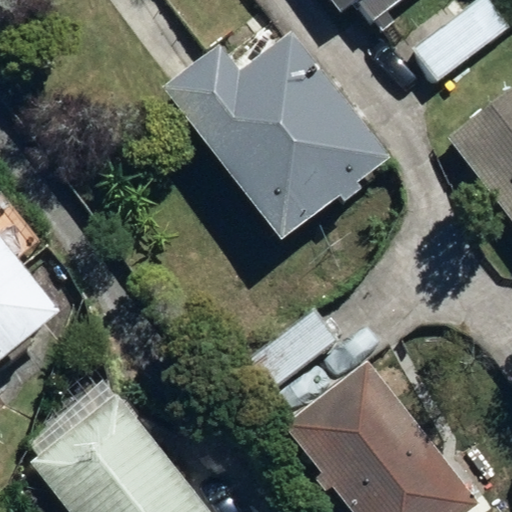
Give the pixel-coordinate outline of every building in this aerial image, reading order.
[(354,7),(368,26),(402,0),(322,0),(337,20),(354,7)] [(480,0),(413,55),(437,85),(510,26),(489,0),(480,0)] [(152,103),(269,253),(336,201),(342,207),(358,194),(353,188),(386,162),(289,37),(237,78),(217,52),(152,103)] [(511,93),(443,144),(511,235),(511,93)] [(0,368),(49,332),(0,268),(0,368)] [(283,429),(347,511),(470,511),(476,507),(366,365),(283,429)] [(15,457),(56,511),(197,511),(106,390),(15,457)]
